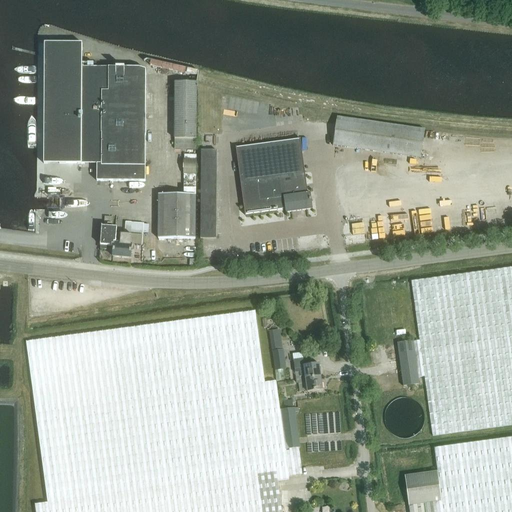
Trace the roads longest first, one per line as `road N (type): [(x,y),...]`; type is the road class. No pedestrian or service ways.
road 1 (tertiary): [(340,270),(182,284),(0,263)]
road 2 (unclassified): [(372,511),(340,270)]
road 3 (unclassified): [(511,23),(322,0)]
road 4 (tertiary): [(511,247),(340,270)]
